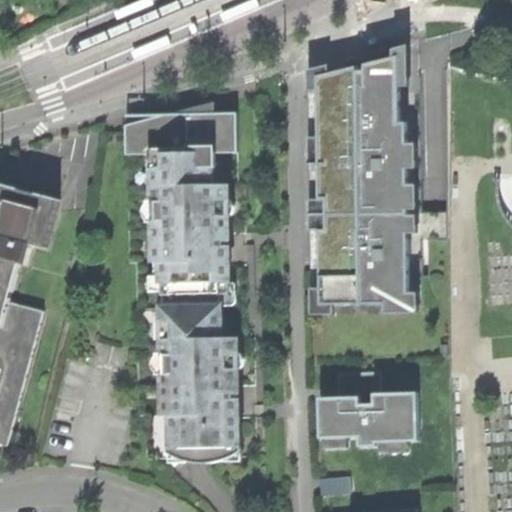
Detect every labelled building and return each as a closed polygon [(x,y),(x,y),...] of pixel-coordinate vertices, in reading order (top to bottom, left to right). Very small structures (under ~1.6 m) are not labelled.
[(119,16),(121,20),(153,6),(150,0),(146,0),(123,10),(118,12),(119,16)] [(258,4),(256,0),(255,0),(220,15),(223,23),(227,21),(249,12),(260,7),(258,4)] [(170,42),(168,38),(132,54),(135,62),(140,60),(164,49),(172,46),(170,42)] [(366,65),(366,71),(401,71),(401,56),(382,61),(366,65)] [(360,67),(318,76),(318,80),(360,79),(360,71),(360,67)] [(404,293),(402,123),(401,71),(366,71),(360,71),(360,79),(318,80),(320,200),(326,200),(327,230),(320,230),(320,306),(399,305),(399,304),(404,304),(404,293)] [(127,132),(127,155),(154,155),(213,153),(238,153),(237,114),(216,114),(216,103),(181,112),(163,117),(127,118),(127,132)] [(27,150),(21,149),(19,159),(24,160),(27,150)] [(171,295),(172,307),(223,305),(222,294),(231,294),(229,216),(224,216),(224,185),(214,185),(213,153),(154,155),(154,171),(162,171),(162,187),(154,187),(154,204),(162,203),(162,220),(155,220),(156,263),(162,263),(163,296),(171,295)] [(232,446),(232,457),(258,457),(257,418),(257,411),(255,338),(249,338),(247,240),(247,233),(245,185),(239,185),(238,153),(213,153),(214,185),(224,185),(224,216),(229,216),(231,294),(222,294),(223,305),(223,338),(233,338),(234,369),(239,369),(241,446),(232,446)] [(171,459),(182,458),(182,448),(173,449),(172,415),(166,416),(165,373),(172,373),(172,356),(164,356),(164,340),(172,340),(171,323),(163,324),(163,307),(172,307),(171,295),(163,296),(162,263),(156,263),(155,220),(162,220),(162,203),(154,204),(154,187),(162,187),(162,171),(154,171),(154,155),(127,155),(130,263),(137,263),(139,345),(141,416),(146,416),(148,459),(171,459)] [(0,443),(8,446),(45,312),(11,302),(21,263),(28,265),(33,245),(48,249),(58,212),(61,200),(0,184),(0,443)] [(205,457),(206,463),(232,457),(232,446),(241,446),(239,369),(234,369),(233,338),(223,338),(223,305),(172,307),(163,307),(163,324),(171,323),(172,340),(164,340),(164,356),(172,356),(172,373),(165,373),(166,416),(172,415),(173,449),(182,448),(182,458),(195,458),(205,457)] [(381,372),(339,374),(340,390),(359,389),(359,393),(359,397),(320,398),(322,439),(326,439),(350,438),(360,438),(361,447),(379,447),(379,443),(382,443),(411,442),(420,442),(419,392),(382,394),(381,372)] [(350,449),(350,438),(326,439),(326,450),(350,449)] [(411,442),(382,443),(382,453),(411,452),(411,442)] [(350,476),(320,479),(321,496),(352,494),(350,476)]
